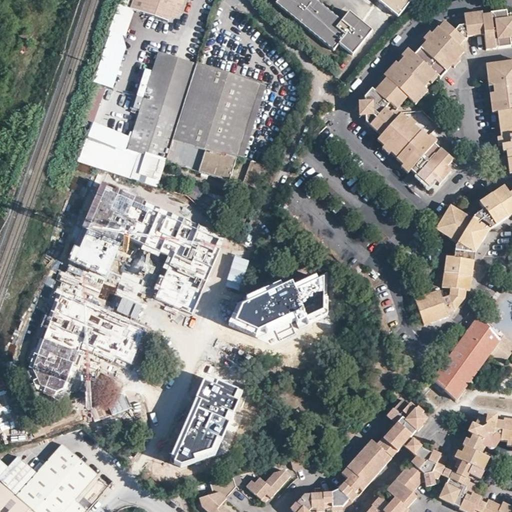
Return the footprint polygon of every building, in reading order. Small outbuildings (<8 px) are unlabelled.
[(131,9),(133,0),(124,0),(123,6),(131,9)] [(133,0),(131,9),(169,22),(182,14),(186,0),(133,0)] [(342,21),(316,0),(277,0),(276,3),(333,50),(339,43),(353,54),(372,30),(349,12),(342,21)] [(378,0),(395,15),(407,0),(378,0)] [(405,58),(399,64),(387,78),(375,91),(374,89),(367,97),(367,103),(362,103),(362,115),(367,115),(368,123),(382,135),(378,140),(385,146),(392,152),(404,164),(411,170),(429,187),(435,180),(438,183),(450,169),(448,166),(453,160),(435,144),(428,138),(415,126),(409,120),(402,114),(398,118),(387,107),(392,102),(402,91),(409,97),(414,102),(426,88),(425,87),(430,81),(437,74),(439,76),(441,77),(452,65),(459,58),(465,51),(460,46),(466,40),(469,39),(468,37),(468,34),(484,31),(485,34),(487,50),(511,46),(511,44),(511,38),(511,16),(511,17),(508,17),(507,12),(506,10),(492,12),(491,13),(483,14),(465,17),(466,25),(460,26),(456,30),(453,28),(445,21),(440,28),(439,28),(433,34),(427,41),(415,54),(411,51),(405,58)] [(427,41),(433,34),(430,31),(426,35),(423,38),(427,41)] [(409,49),(402,55),(405,58),(411,51),(409,49)] [(166,161),(196,65),(158,54),(144,101),(142,100),(127,149),(166,161)] [(461,60),(459,58),(452,65),(455,67),(461,60)] [(511,60),(492,62),(494,75),(487,76),(489,87),(493,87),(494,92),(490,93),(493,112),(494,112),(497,112),(511,110),(511,60)] [(399,64),(396,62),(384,75),(387,78),(399,64)] [(494,75),(492,62),(486,63),(487,76),(494,75)] [(259,83),(196,64),(196,65),(166,161),(229,181),(237,156),(259,84),(259,83)] [(432,83),(439,76),(437,74),(430,81),(432,83)] [(266,86),(259,84),(237,156),(244,158),(266,86)] [(107,90),(96,85),(81,123),(93,128),(107,90)] [(429,91),(426,88),(414,102),(417,105),(429,91)] [(398,108),(409,97),(402,91),(392,102),(398,108)] [(511,110),(497,112),(503,152),(506,152),(510,174),(511,173),(511,192),(509,194),(503,187),(479,203),(483,210),(474,216),(471,219),(450,206),(443,217),(436,229),(457,243),(455,245),(453,258),(446,257),(442,287),(450,289),(449,296),(442,299),(439,291),(415,299),(424,325),(436,321),(448,317),(447,313),(451,312),(455,311),(459,305),(465,299),(465,291),(469,291),(470,284),(474,255),(474,253),(488,230),(511,213),(511,110)] [(411,117),(409,120),(415,126),(417,123),(411,117)] [(428,138),(435,144),(437,141),(431,135),(428,138)] [(392,152),(385,146),(383,148),(389,154),(392,152)] [(265,166),(249,161),(239,193),(236,193),(234,200),(252,206),(265,166)] [(409,172),(411,170),(404,164),(402,166),(409,172)] [(438,183),(439,184),(452,171),(450,169),(438,183)] [(203,191),(192,184),(186,194),(197,201),(203,191)] [(188,311),(219,235),(100,186),(68,262),(108,279),(123,243),(170,261),(155,299),(188,311)] [(436,229),(443,217),(440,216),(433,227),(436,229)] [(325,315),(324,280),(296,292),(292,283),(243,307),(235,323),(256,333),(293,316),(298,330),(325,315)] [(142,327),(128,315),(58,287),(29,369),(36,382),(52,389),(71,386),(86,349),(127,365),(142,327)] [(511,343),(500,334),(497,337),(478,321),(432,379),(455,396),(489,354),(500,363),(507,354),(511,348),(511,347),(511,343)] [(205,379),(171,460),(184,465),(212,456),(229,426),(242,395),(205,379)] [(396,424),(382,439),(396,452),(402,445),(409,438),(425,419),(414,410),(416,408),(410,403),(408,404),(402,399),(387,416),(391,420),(396,424)] [(511,422),(495,420),(486,419),(478,417),(470,433),(472,434),(469,440),(466,447),(464,446),(454,466),(458,468),(468,473),(479,478),(481,474),(482,470),(478,469),(485,456),(481,454),(483,449),(486,443),(487,443),(487,444),(487,445),(487,446),(488,447),(489,448),(490,448),(492,448),(493,448),(494,448),(494,447),(495,446),(495,445),(495,444),(495,443),(495,442),(494,441),(493,440),(493,439),(511,442),(511,422)] [(412,440),(409,438),(402,445),(405,447),(412,440)] [(396,452),(382,439),(379,442),(377,445),(391,458),(394,455),(396,452)] [(391,458),(377,445),(371,440),(341,473),(347,479),(339,487),(336,490),(331,493),(329,493),(322,494),(314,494),(303,495),(293,506),(291,509),(294,511),(307,511),(310,509),(331,508),(341,507),(348,500),(354,493),(357,496),(361,491),(391,458)] [(417,444),(412,440),(405,447),(410,452),(416,457),(422,449),(417,444)] [(37,472),(17,495),(35,511),(83,511),(85,510),(74,500),(97,475),(62,444),(37,472)] [(439,457),(431,453),(422,449),(416,457),(410,463),(413,466),(409,471),(406,468),(385,490),(394,498),(387,505),(379,498),(366,511),(400,511),(405,507),(406,509),(416,498),(411,493),(421,482),(424,481),(426,486),(434,485),(433,480),(438,479),(443,467),(443,466),(436,463),(439,457)] [(17,495),(37,472),(19,456),(9,467),(0,459),(0,480),(0,481),(17,495)] [(302,469),(298,456),(288,459),(291,469),(294,471),(302,469)] [(444,477),(441,475),(445,468),(443,467),(438,479),(437,480),(441,482),(446,485),(448,479),(444,477)] [(448,470),(445,468),(441,475),(444,477),(448,479),(451,472),(448,470)] [(468,473),(458,468),(455,473),(466,478),(468,473)] [(264,483),(275,492),(289,475),(283,470),(272,473),(264,483)] [(455,473),(451,472),(448,479),(446,485),(439,498),(459,507),(468,511),(511,511),(511,507),(502,502),(500,506),(487,500),(472,493),(473,489),(475,486),(468,482),(469,480),(466,478),(455,473)] [(239,474),(232,476),(235,486),(242,484),(239,474)] [(226,488),(229,491),(235,486),(232,476),(232,475),(216,480),(226,488)] [(246,486),(256,496),(260,499),(265,494),(268,497),(269,498),(275,492),(264,483),(258,477),(254,483),(251,480),(246,486)] [(207,511),(213,511),(220,505),(226,498),(225,497),(221,494),(226,488),(216,480),(208,482),(211,492),(198,496),(200,506),(207,511)] [(35,511),(17,495),(0,481),(0,511),(35,511)] [(225,497),(229,491),(226,488),(221,494),(225,497)] [(357,496),(354,493),(348,500),(351,502),(357,496)]
